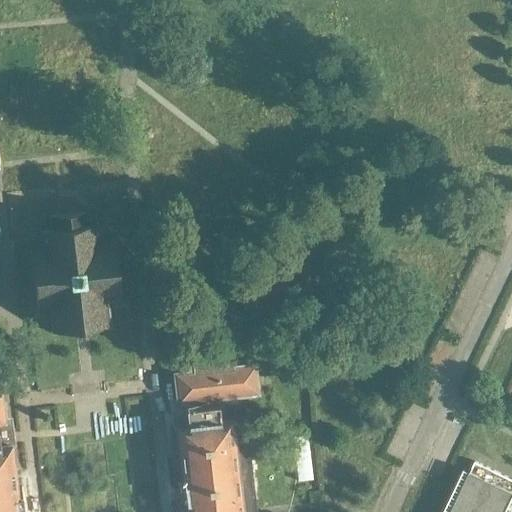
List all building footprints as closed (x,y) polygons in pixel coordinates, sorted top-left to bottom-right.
[(51,306),(54,333),(83,330),(108,326),(106,300),(120,298),(114,240),(99,242),(97,225),(86,226),(85,212),(79,213),(51,216),(52,230),(42,231),(44,247),(30,249),(36,307),(51,306)] [(191,374),(176,376),(178,401),(173,402),(182,479),(179,480),(182,505),(185,504),(186,511),(241,511),(239,497),(253,495),(248,447),(233,448),(230,421),(220,422),(218,399),(256,395),(253,367),(230,369),(228,355),(194,359),(195,367),(190,368),(191,374)] [(18,511),(7,419),(2,419),(0,400),(0,511),(18,511)] [(482,464),(475,461),(471,469),(478,472),(482,464)] [(482,464),(478,472),(485,475),(489,468),(482,464)] [(496,471),(489,468),(485,475),(493,479),(496,471)] [(511,497),(511,487),(508,486),(500,482),(493,479),(485,475),(478,472),(471,469),(462,488),(506,509),(511,497)] [(504,475),(496,471),(493,479),(500,482),(504,475)] [(511,479),(504,475),(500,482),(508,486),(511,479)] [(505,511),(506,509),(462,488),(452,508),(460,511),(505,511)]
